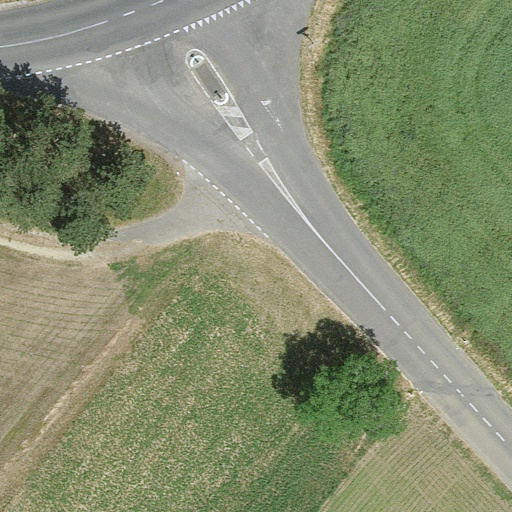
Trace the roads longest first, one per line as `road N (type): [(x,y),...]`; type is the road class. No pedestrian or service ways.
road 1 (tertiary): [(511,447),(264,176),(177,0)]
road 2 (tertiary): [(0,47),(174,0)]
